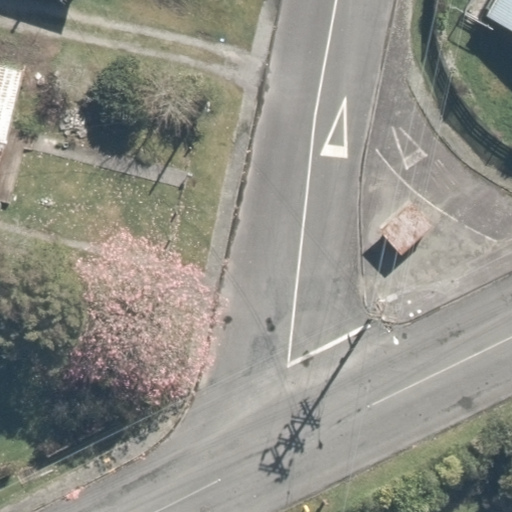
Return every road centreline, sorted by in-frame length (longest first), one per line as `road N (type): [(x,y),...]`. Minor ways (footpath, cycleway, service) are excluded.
road 1 (residential): [(252,471),(350,0)]
road 2 (tertiary): [(511,344),(252,471)]
